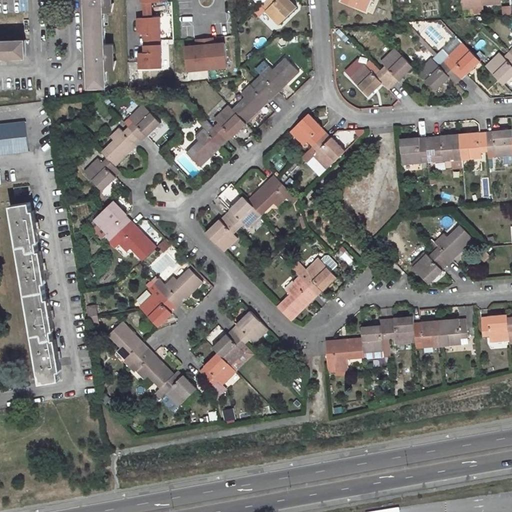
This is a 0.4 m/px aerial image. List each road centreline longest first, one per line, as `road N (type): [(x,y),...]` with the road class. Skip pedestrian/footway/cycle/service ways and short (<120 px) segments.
road 1 (residential): [(511,294),(360,301),(305,345),(238,277)]
road 2 (primary): [(511,460),(220,511)]
road 3 (residential): [(323,86),(341,111),(364,122),(511,112)]
road 4 (residential): [(187,215),(323,86)]
